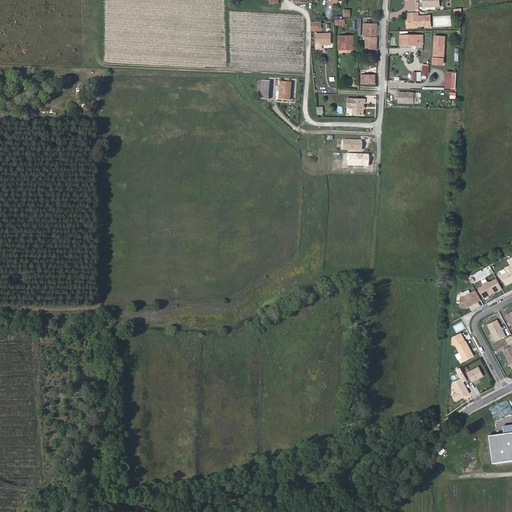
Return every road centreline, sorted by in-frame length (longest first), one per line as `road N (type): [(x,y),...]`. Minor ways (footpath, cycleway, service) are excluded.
road 1 (track): [(369,449),(377,125)]
road 2 (track): [(447,422),(262,486),(235,511)]
road 3 (unknown): [(382,120),(311,118),(309,10),(288,0)]
road 4 (residential): [(377,125),(389,0)]
